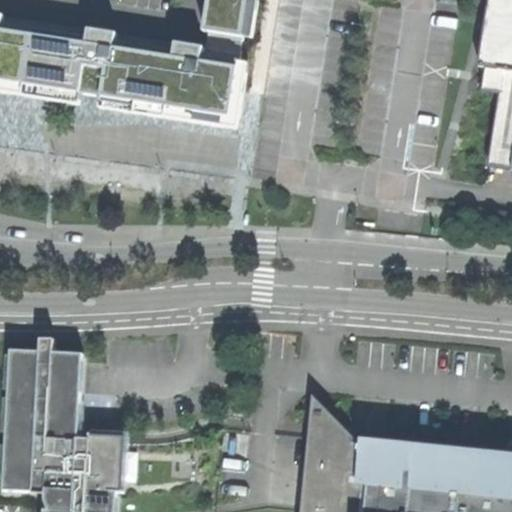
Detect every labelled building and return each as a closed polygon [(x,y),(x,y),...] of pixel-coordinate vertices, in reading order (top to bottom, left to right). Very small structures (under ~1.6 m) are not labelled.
[(215,0),(207,46),(0,18),(0,88),(93,104),(181,119),(240,129),(261,0),(215,0)] [(511,0),(490,0),(487,26),(480,68),(488,70),(484,94),(501,96),(490,168),(511,171),(511,0)] [(118,511),(119,494),(126,494),(128,439),(92,437),(92,442),(81,441),(85,356),(56,355),(57,341),(50,340),(43,340),(43,353),(14,352),(7,492),(36,493),(37,485),(49,486),(48,496),(48,504),(48,511),(46,511),(45,511),(118,511)] [(233,409),(243,411),(245,392),(235,391),(233,409)] [(314,392),(311,416),(340,419),(314,392)] [(311,416),(309,431),(353,436),(353,432),(340,419),(311,416)] [(304,492),(325,493),(324,508),(303,505),(302,511),(511,511),(511,462),(499,461),(500,451),(362,437),(361,439),(353,438),(353,436),(309,431),(304,492)] [(304,492),(303,505),(324,508),(325,493),(304,492)]
